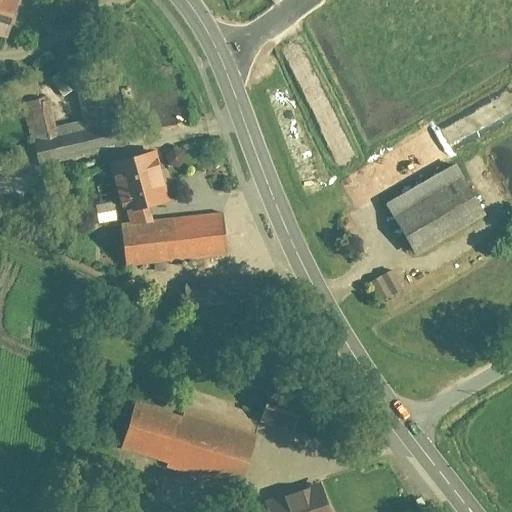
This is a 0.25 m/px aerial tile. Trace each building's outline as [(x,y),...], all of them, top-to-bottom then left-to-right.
[(14,0),(0,0),(0,42),(4,44),(18,1),(14,0)] [(59,73),(47,84),(61,100),(73,89),(59,73)] [(75,92),(80,132),(114,128),(109,88),(75,92)] [(132,110),(129,88),(117,90),(120,112),(132,110)] [(40,97),(15,105),(27,143),(52,134),(40,97)] [(151,154),(104,163),(115,221),(163,212),(151,154)] [(448,169),(379,207),(408,259),(477,221),(448,169)] [(90,203),(91,222),(109,221),(108,202),(90,203)] [(113,232),(117,267),(218,256),(214,220),(113,232)] [(365,278),(372,299),(397,291),(390,270),(365,278)] [(179,288),(181,331),(254,327),(252,284),(179,288)] [(255,401),(251,427),(289,433),(293,407),(255,401)] [(132,406),(116,453),(236,493),(252,447),(132,406)] [(323,511),(316,489),(263,507),(264,511),(323,511)]
